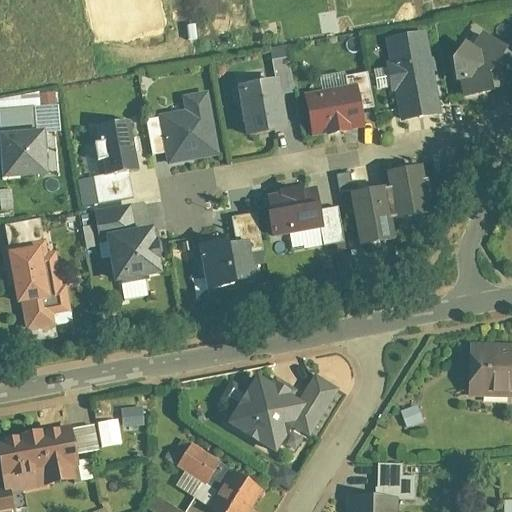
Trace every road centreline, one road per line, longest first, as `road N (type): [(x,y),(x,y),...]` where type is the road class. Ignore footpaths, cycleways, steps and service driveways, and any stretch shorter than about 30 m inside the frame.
road 1 (residential): [(366,329),(0,398)]
road 2 (residential): [(511,128),(228,179),(188,233)]
road 3 (residential): [(366,329),(369,410),(307,511)]
road 4 (residential): [(472,309),(467,252),(511,181)]
